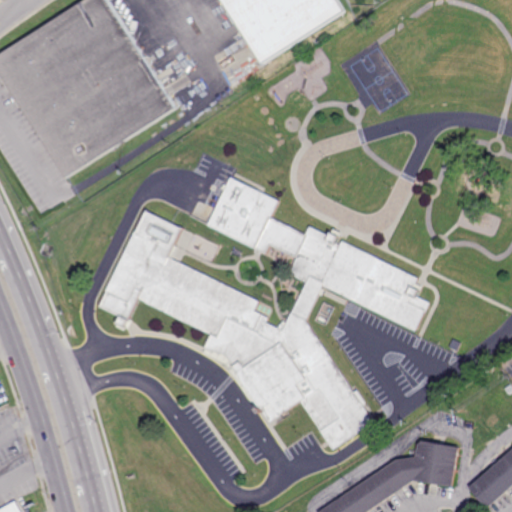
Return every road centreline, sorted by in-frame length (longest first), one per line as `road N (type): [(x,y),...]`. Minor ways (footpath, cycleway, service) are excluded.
road 1 (trunk): [(0,301),(66,511)]
road 2 (trunk): [(62,364),(0,217)]
